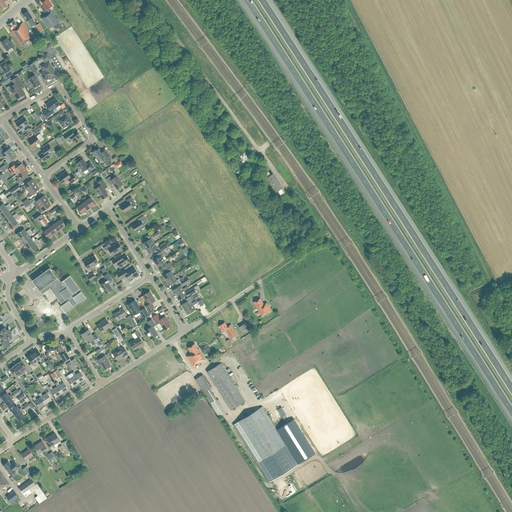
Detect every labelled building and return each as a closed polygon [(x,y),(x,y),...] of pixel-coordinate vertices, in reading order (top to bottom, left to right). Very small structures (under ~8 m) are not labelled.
[(46,15),(41,18),(48,29),(53,26),(55,29),(58,28),(59,30),(63,28),(59,22),(50,8),(52,6),(52,5),(52,4),(51,3),(50,3),(48,0),(44,0),(42,2),(45,7),(43,9),(46,15)] [(32,17),(28,11),(23,14),(27,21),(31,27),(36,24),(32,18),(32,17)] [(20,46),(32,37),(22,22),(18,25),(14,20),(8,25),(12,31),(11,32),(20,46)] [(7,38),(1,42),(7,50),(12,47),(13,48),(13,49),(15,53),(18,51),(11,40),(9,41),(7,38)] [(45,48),(51,58),(57,54),(51,44),(45,48)] [(50,59),(47,53),(41,57),(44,63),(50,59)] [(52,58),(58,69),(62,66),(55,56),(52,58)] [(6,61),(0,64),(0,65),(5,73),(10,70),(12,69),(6,61)] [(57,75),(49,62),(43,65),(46,70),(41,73),(45,80),(49,78),(49,79),(57,75)] [(33,72),(35,75),(28,79),(34,88),(41,84),(37,77),(39,76),(32,63),(28,65),(32,73),(33,72)] [(13,79),(11,81),(12,83),(13,82),(14,85),(11,86),(13,90),(12,92),(13,94),(14,94),(17,98),(24,94),(20,87),(23,85),(22,82),(18,76),(13,79)] [(50,102),(49,102),(46,104),(49,108),(43,112),(47,117),(54,112),(53,110),(60,105),(55,98),(50,102)] [(40,119),(34,112),(31,114),(36,121),(40,119)] [(59,114),(54,118),(57,122),(59,121),(61,124),(63,127),(64,128),(64,129),(67,127),(67,126),(72,122),(66,113),(61,117),(59,114)] [(16,123),(20,129),(29,123),(24,117),(16,123)] [(71,130),(69,132),(63,136),(67,141),(71,138),(73,141),(81,136),(77,130),(73,133),(71,130)] [(36,136),(29,141),(33,147),(40,141),(38,138),(41,136),(39,134),(36,136)] [(41,150),(43,153),(39,156),(43,161),(51,155),(49,152),(53,150),(49,145),(41,150)] [(5,151),(3,148),(0,149),(0,156),(2,157),(4,156),(5,158),(13,152),(10,148),(5,151)] [(104,149),(101,151),(99,148),(96,150),(96,149),(92,152),(96,158),(95,159),(97,162),(99,161),(99,162),(103,159),(105,162),(111,158),(104,149)] [(5,158),(7,160),(4,162),(5,164),(0,167),(0,169),(2,172),(11,165),(9,162),(17,157),(13,152),(5,158)] [(77,163),(75,164),(75,166),(76,167),(77,168),(79,166),(83,172),(87,169),(89,171),(94,167),(90,162),(87,164),(83,159),(77,163)] [(19,161),(14,165),(8,169),(11,174),(15,171),(16,174),(25,168),(21,163),(21,164),(19,161)] [(16,174),(18,176),(16,178),(17,180),(16,181),(18,184),(29,176),(26,174),(28,172),(25,168),(16,174)] [(70,176),(66,171),(60,175),(61,175),(57,178),(62,184),(69,179),(71,183),(77,179),(73,174),(70,176)] [(273,174),(271,175),(267,178),(276,191),(282,187),(273,174)] [(111,189),(115,186),(117,189),(123,184),(117,176),(112,179),(110,176),(106,179),(110,184),(108,185),(111,189)] [(28,190),(36,184),(34,180),(33,181),(32,179),(22,186),(24,188),(26,188),(28,190)] [(95,189),(102,199),(108,195),(104,189),(107,186),(102,179),(98,182),(100,185),(95,189)] [(36,184),(28,190),(29,192),(28,193),(29,196),(39,189),(38,187),(36,184)] [(12,189),(10,191),(11,193),(12,194),(14,192),(20,188),(18,185),(12,189)] [(44,195),(34,202),(33,203),(36,208),(48,200),(45,197),(44,195)] [(85,196),(84,198),(91,208),(95,204),(90,197),(87,199),(85,196)] [(132,197),(126,200),(128,203),(121,207),(124,212),(132,207),(132,206),(136,203),(132,197)] [(21,206),(29,201),(28,198),(22,202),(23,202),(20,204),(21,206)] [(84,202),(81,204),(86,211),(91,208),(84,198),(82,199),(84,202)] [(48,200),(36,208),(39,213),(40,213),(51,205),(50,203),(48,200)] [(29,201),(21,206),(21,207),(22,209),(25,207),(26,207),(31,203),(29,201)] [(80,205),(77,207),(82,214),(86,211),(81,204),(79,201),(78,202),(80,205)] [(3,203),(0,205),(0,213),(10,206),(9,204),(5,206),(3,203)] [(10,206),(0,213),(0,215),(3,219),(10,213),(8,210),(12,207),(10,206)] [(12,216),(10,213),(3,219),(6,224),(17,215),(16,213),(12,216)] [(52,215),(54,219),(62,229),(66,225),(61,218),(58,220),(56,218),(53,214),(52,215)] [(17,215),(6,224),(10,228),(17,223),(15,220),(19,217),(17,215)] [(143,216),(138,219),(139,221),(132,226),(135,231),(144,226),(143,225),(147,222),(143,216)] [(62,229),(54,219),(53,220),(55,223),(52,225),(57,232),(62,229)] [(47,224),(46,225),(53,235),(57,232),(52,225),(50,227),(47,224)] [(53,235),(46,225),(44,226),(46,229),(43,231),(48,238),(53,235)] [(24,228),(16,234),(20,239),(31,231),(30,229),(26,231),(24,228)] [(33,233),(31,231),(20,239),(23,244),(31,238),(29,235),(33,233)] [(31,238),(23,244),(27,249),(38,240),(37,239),(35,240),(33,237),(31,238)] [(146,248),(154,243),(151,238),(143,243),(146,248)] [(40,242),(38,240),(27,249),(30,254),(38,248),(36,245),(40,242)] [(109,244),(104,248),(106,252),(109,250),(113,256),(122,249),(118,242),(111,247),(109,244)] [(161,251),(168,247),(168,246),(170,245),(168,242),(159,247),(161,251)] [(154,243),(146,248),(149,254),(157,249),(154,243)] [(154,255),(156,258),(153,260),(156,265),(164,260),(162,257),(166,255),(163,250),(154,255)] [(88,269),(99,263),(94,255),(88,259),(83,262),(88,269)] [(121,255),(117,258),(112,261),(114,265),(117,263),(120,267),(130,261),(126,255),(123,257),(121,255)] [(166,264),(164,260),(156,265),(159,270),(162,268),(164,271),(171,266),(172,265),(170,262),(166,264)] [(165,274),(163,275),(166,280),(174,275),(171,270),(172,269),(171,266),(164,271),(165,274)] [(138,274),(134,267),(126,272),(124,269),(117,274),(121,279),(126,276),(129,280),(138,274)] [(32,277),(34,279),(32,280),(42,294),(50,288),(62,305),(60,306),(65,312),(86,298),(70,276),(61,282),(50,268),(41,274),(40,272),(32,277)] [(114,283),(112,279),(108,273),(103,276),(107,280),(100,284),(106,293),(112,289),(110,286),(114,283)] [(174,275),(166,280),(169,285),(171,283),(173,286),(180,282),(178,279),(176,280),(174,275)] [(183,285),(190,281),(187,277),(184,279),(181,281),(180,281),(183,285)] [(183,290),(183,289),(180,285),(172,290),(175,295),(183,290)] [(185,287),(183,289),(183,290),(175,295),(178,300),(180,298),(182,301),(200,289),(197,285),(185,293),(184,291),(189,288),(188,286),(185,287)] [(148,292),(142,296),(139,298),(141,302),(145,299),(148,304),(145,306),(148,310),(154,307),(151,303),(155,300),(151,293),(150,291),(148,292)] [(184,302),(181,304),(184,309),(192,304),(192,303),(190,301),(198,296),(196,292),(182,301),(183,300),(184,302)] [(263,304),(260,298),(253,302),(262,317),(272,311),(266,302),(263,304)] [(145,308),(141,310),(135,300),(128,305),(134,315),(139,311),(144,318),(149,315),(145,308)] [(192,304),(184,309),(187,314),(195,309),(193,305),(198,302),(197,300),(192,303),(192,304)] [(123,308),(113,314),(118,320),(127,314),(123,308)] [(37,320),(38,322),(38,323),(40,325),(47,317),(43,313),(37,320)] [(171,325),(165,316),(160,319),(157,313),(152,317),(156,324),(159,322),(164,330),(171,325)] [(130,315),(128,316),(126,318),(131,326),(134,324),(135,325),(136,325),(136,324),(137,324),(133,318),(132,318),(130,315)] [(101,332),(110,326),(106,319),(102,321),(103,321),(97,325),(101,332)] [(151,339),(158,334),(153,327),(155,325),(151,319),(147,321),(150,327),(145,330),(151,339)] [(241,331),(246,328),(249,327),(245,321),(238,325),(241,331)] [(224,322),(219,326),(223,332),(225,330),(231,340),(238,335),(231,325),(227,327),(224,322)] [(0,329),(0,336),(1,337),(9,331),(8,329),(6,330),(4,327),(0,330),(0,329)] [(89,329),(80,334),(84,341),(85,340),(87,344),(95,339),(95,341),(100,348),(103,346),(96,333),(93,335),(89,329)] [(137,348),(144,344),(139,337),(141,335),(138,330),(134,332),(138,337),(129,343),(134,350),(137,347),(137,348)] [(3,340),(1,342),(4,346),(9,342),(7,340),(11,337),(9,334),(11,333),(9,331),(1,337),(3,340)] [(60,343),(45,346),(44,345),(43,345),(42,345),(42,346),(41,347),(41,348),(42,349),(42,350),(43,351),(46,350),(47,353),(59,351),(61,354),(60,355),(64,362),(70,359),(65,352),(64,352),(61,346),(60,343)] [(198,349),(194,343),(187,348),(191,353),(187,356),(193,366),(205,359),(199,349),(198,349)] [(105,349),(103,346),(100,348),(95,351),(97,354),(105,349)] [(125,356),(128,354),(123,346),(119,348),(120,349),(113,354),(117,360),(124,356),(125,356)] [(37,349),(31,353),(37,361),(40,359),(42,363),(44,362),(46,365),(47,366),(48,366),(51,363),(48,359),(47,359),(43,354),(41,356),(37,349)] [(32,370),(37,367),(34,363),(37,361),(31,353),(26,357),(31,363),(29,365),(32,370)] [(105,355),(97,360),(97,359),(95,360),(99,365),(100,365),(103,370),(111,365),(108,362),(109,361),(105,355)] [(21,360),(15,365),(21,373),(25,371),(26,373),(28,371),(21,360)] [(221,363),(207,372),(230,409),(244,401),(221,363)] [(21,373),(15,365),(9,369),(16,378),(14,379),(22,390),(25,388),(18,379),(19,378),(18,376),(21,373)] [(84,379),(79,372),(75,374),(73,371),(71,373),(73,376),(79,385),(81,383),(84,379)] [(202,374),(195,379),(203,392),(210,388),(211,388),(202,374)] [(67,375),(65,376),(72,386),(71,387),(72,389),(73,388),(74,389),(76,387),(78,384),(79,385),(78,383),(73,376),(69,378),(67,375)] [(45,386),(41,380),(41,379),(36,381),(37,383),(39,382),(42,387),(45,386)] [(57,382),(55,383),(57,386),(61,393),(63,396),(65,394),(64,393),(68,390),(67,389),(63,382),(58,385),(57,382)] [(61,393),(57,386),(52,389),(50,386),(49,387),(55,397),(54,397),(56,399),(60,396),(59,396),(59,395),(61,393)] [(210,388),(203,392),(219,417),(226,412),(218,399),(217,399),(210,388)] [(6,392),(0,397),(4,402),(11,396),(10,394),(8,395),(6,392)] [(49,403),(48,402),(51,400),(46,393),(42,395),(40,392),(38,394),(40,397),(45,404),(46,406),(49,403)] [(11,396),(4,402),(8,406),(14,402),(11,399),(13,398),(11,396)] [(45,404),(40,397),(36,399),(34,396),(32,397),(38,407),(38,408),(39,410),(43,407),(43,406),(42,405),(45,404)] [(20,408),(19,409),(17,406),(11,410),(14,415),(22,410),(20,408)] [(262,406),(233,425),(257,463),(269,482),(298,464),(286,444),(262,406)] [(22,410),(14,415),(18,420),(24,416),(21,413),(23,411),(22,410)] [(54,433),(46,438),(51,446),(53,444),(55,447),(58,445),(56,443),(59,441),(54,433)] [(41,441),(33,446),(38,454),(42,452),(45,456),(46,456),(48,460),(51,457),(54,456),(51,451),(48,454),(45,450),(47,449),(41,441)] [(60,443),(61,445),(58,447),(61,452),(63,450),(65,454),(71,451),(68,446),(66,447),(63,442),(60,443)] [(32,454),(28,449),(21,454),(25,460),(27,458),(32,455),(32,454)] [(16,474),(14,471),(15,470),(14,470),(19,467),(14,461),(10,464),(8,461),(2,465),(11,477),(13,477),(15,475),(16,474)] [(0,489),(9,483),(0,471),(0,489)] [(22,493),(28,489),(35,484),(31,478),(18,487),(22,493)] [(284,482),(289,493),(299,489),(294,478),(284,482)] [(33,491),(41,501),(46,497),(38,487),(33,491)] [(5,497),(9,503),(18,497),(13,491),(5,497)]
